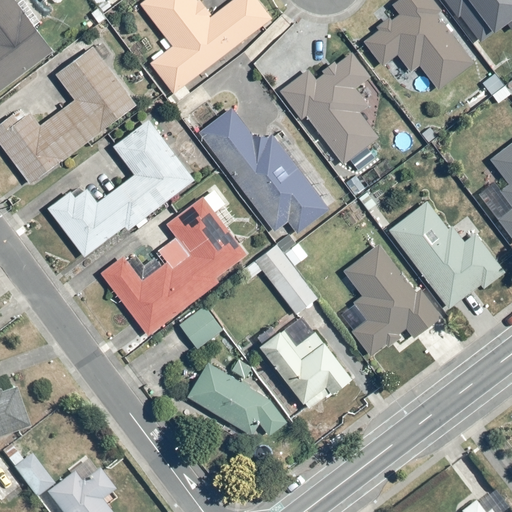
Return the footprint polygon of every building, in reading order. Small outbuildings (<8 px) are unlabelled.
[(15,0),(0,0),(0,90),(53,51),(15,0)] [(152,63),(175,93),(273,18),(258,0),(234,0),(213,16),(200,0),(143,0),(139,4),(172,47),(152,63)] [(442,10),(434,0),(399,0),(394,5),(400,13),(391,21),(389,18),(378,26),(381,29),(364,42),(383,66),(398,54),(412,72),(421,65),(440,90),(475,62),(436,14),(442,10)] [(461,15),(481,42),(507,22),(511,28),(511,0),(446,0),(459,16),(461,15)] [(13,114),(0,123),(0,143),(30,184),(138,105),(94,46),(55,75),(73,100),(40,125),(31,112),(18,121),(13,114)] [(380,137),(361,112),(370,106),(356,88),(371,77),(352,53),(338,64),(336,61),(323,70),(325,73),(318,79),(310,69),(281,91),(302,119),(308,115),(344,163),(380,137)] [(495,70),(484,79),(500,101),(511,93),(495,70)] [(201,133),(276,231),(289,222),(298,234),(330,209),(274,135),(269,139),(255,137),(233,109),(201,133)] [(70,191),(47,208),(84,257),(124,227),(128,231),(195,180),(149,120),(112,147),(133,175),(97,201),(88,189),(75,198),(70,191)] [(511,206),(511,208),(497,219),(511,238),(511,143),(491,159),(509,184),(500,191),(511,206)] [(123,255),(99,273),(147,337),(220,282),(215,277),(246,254),(203,198),(166,225),(190,256),(173,268),(167,261),(142,280),(123,255)] [(427,202),(389,231),(449,308),(480,285),(483,289),(506,272),(476,233),(464,242),(452,227),(448,230),(427,202)] [(307,255),(297,241),(283,252),(276,243),(242,268),(249,277),(263,267),(296,313),(316,297),(293,265),(307,255)] [(379,245),(345,272),(363,295),(353,303),(366,320),(350,332),(371,358),(406,330),(413,339),(442,317),(421,290),(417,293),(379,245)] [(224,327),(205,301),(179,321),(198,346),(224,327)] [(280,332),(259,348),(303,406),(327,388),(332,394),(352,379),(324,343),(301,360),(280,332)] [(270,400),(208,363),(187,398),(252,437),(260,424),(269,436),(287,423),(270,400)] [(0,438),(31,428),(18,389),(2,394),(1,391),(0,391),(0,438)] [(14,469),(37,498),(55,485),(32,455),(14,469)] [(23,484),(3,456),(0,458),(0,499),(1,501),(23,484)] [(46,493),(60,511),(111,511),(102,500),(116,490),(100,469),(83,482),(75,471),(46,493)] [(486,511),(482,511),(475,501),(461,511),(493,511),(491,508),(486,511)]
